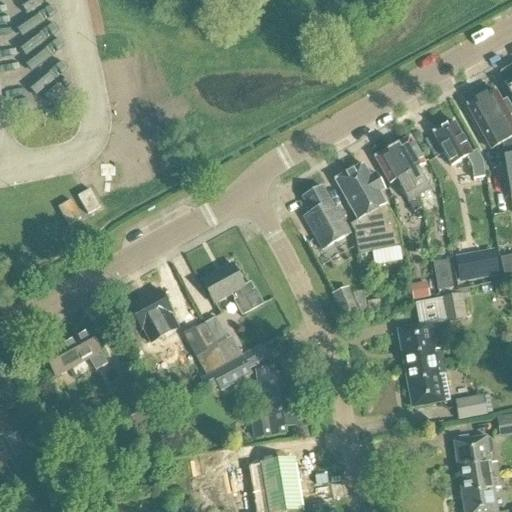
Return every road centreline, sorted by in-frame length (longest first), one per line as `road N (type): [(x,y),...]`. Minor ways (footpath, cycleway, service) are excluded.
road 1 (residential): [(358,511),(323,344),(247,194)]
road 2 (unclassified): [(511,30),(282,160),(247,194)]
road 3 (unclassified): [(247,194),(0,332)]
